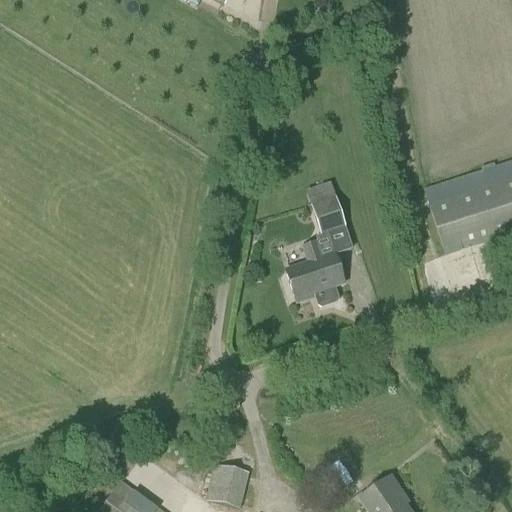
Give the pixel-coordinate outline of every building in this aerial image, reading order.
[(511,180),(502,184),(500,180),(486,184),(487,189),(427,207),(444,259),(501,240),(504,249),(511,246),(511,180)] [(320,237),(345,229),(330,184),(305,193),(320,237)] [(315,296),(320,310),(338,304),(334,290),(343,287),(329,241),(302,249),(307,265),(284,272),(295,307),(310,302),(308,298),(315,296)] [(239,511),(248,476),(212,467),(209,481),(201,480),(197,501),(239,511)] [(363,511),(405,511),(399,503),(404,500),(389,479),(357,502),(363,511)] [(158,511),(120,483),(99,511),(158,511)]
